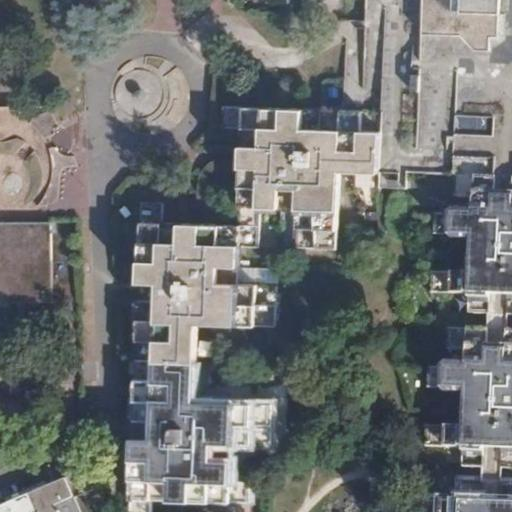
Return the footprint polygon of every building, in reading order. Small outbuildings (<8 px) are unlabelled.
[(367,0),(362,113),(382,112),(386,0),(367,0)] [(511,0),(386,0),(382,112),(380,173),(455,176),(457,176),(508,178),(511,178),(511,0)] [(340,171),(380,173),(382,112),(362,113),(225,108),(225,128),(244,129),(240,226),(260,227),(261,207),(299,207),(297,247),(337,248),(340,171)] [(511,178),(508,178),(457,176),(456,198),(475,199),(474,216),(436,215),(435,236),(473,237),(472,274),(433,273),(433,294),(471,295),(471,314),(502,316),(511,315),(511,178)] [(143,204),(137,360),(197,362),(199,323),(277,326),(278,286),(239,285),(240,247),(259,247),(260,227),(240,226),(163,224),(163,204),(143,204)] [(54,260),(74,260),(73,222),(53,222),(54,260)] [(0,303),(52,303),(52,224),(0,223),(0,303)] [(511,331),(501,331),(450,329),(449,351),(468,352),(467,370),(429,368),(429,389),(466,391),(465,428),(427,427),(426,447),(465,448),(464,468),(496,469),(511,469),(511,331)] [(197,362),(137,360),(137,361),(131,511),(151,511),(153,499),(188,500),(250,502),(251,481),(232,481),(234,443),(271,444),(273,404),(196,402),(197,364),(197,362)] [(85,472),(66,480),(75,499),(94,491),(85,472)] [(80,511),(75,499),(66,480),(48,488),(46,484),(27,493),(35,511),(80,511)] [(511,511),(511,486),(495,485),(464,484),(463,503),(425,501),(424,511),(511,511)] [(35,511),(27,493),(8,501),(10,505),(0,509),(0,511),(35,511)]
